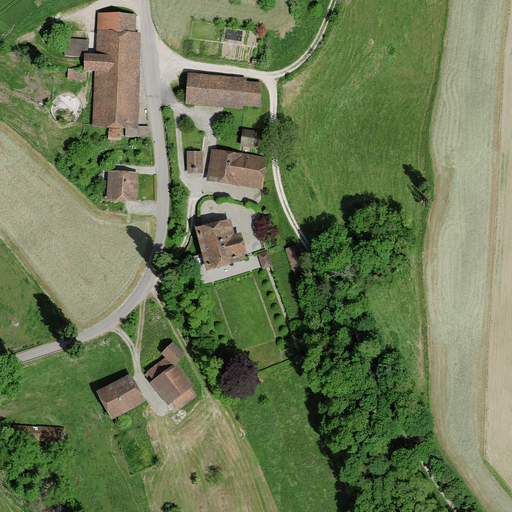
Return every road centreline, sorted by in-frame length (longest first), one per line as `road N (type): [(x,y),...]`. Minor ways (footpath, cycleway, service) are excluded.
road 1 (track): [(271,76),(285,206),(458,511)]
road 2 (unclassified): [(0,367),(106,327),(146,284),(165,198),(144,0)]
road 3 (track): [(148,57),(271,76)]
